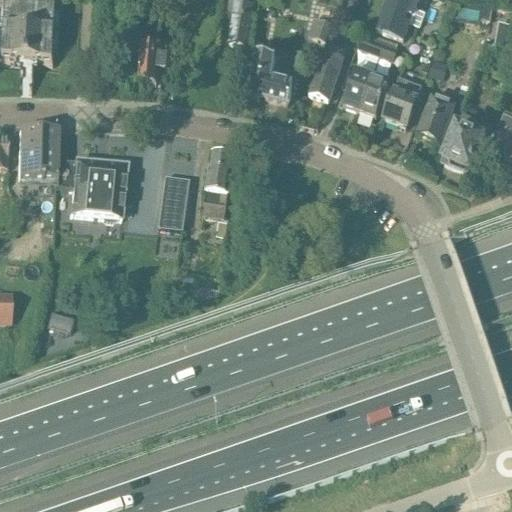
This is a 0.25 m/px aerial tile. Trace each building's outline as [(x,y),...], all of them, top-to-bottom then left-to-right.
[(254,0),(231,0),(228,21),(233,22),(229,49),(247,51),(254,0)] [(386,50),(398,54),(399,55),(409,29),(418,32),(424,17),(415,14),(419,3),(410,0),(388,0),(376,35),(390,41),(386,50)] [(0,17),(5,17),(3,59),(2,66),(21,67),(34,68),(52,69),(55,19),(55,8),(0,4),(0,17)] [(481,12),(478,26),(481,27),(489,28),(492,14),(481,12)] [(326,25),(318,25),(310,47),(316,52),(323,52),(331,29),(326,25)] [(511,31),(497,28),(494,42),(511,46),(511,31)] [(332,34),(328,45),(339,49),(343,38),(332,34)] [(379,62),(384,49),(369,44),(364,57),(379,62)] [(384,49),(379,62),(393,67),(398,54),(386,50),(384,49)] [(486,50),(484,57),(495,60),(497,53),(486,50)] [(332,58),(324,55),(319,68),(320,68),(309,98),(328,105),(339,77),(326,73),(332,58)] [(167,58),(142,56),(139,89),(157,91),(158,85),(164,86),(167,58)] [(275,67),(256,62),(249,91),(243,90),(242,98),(248,99),(247,103),(286,112),(291,92),(270,87),(275,67)] [(434,64),(429,80),(441,84),(446,68),(434,64)] [(354,77),(342,112),(359,118),(371,83),(354,77)] [(306,78),(302,89),(310,92),(314,81),(306,78)] [(371,83),(359,118),(375,124),(387,89),(371,83)] [(398,84),(382,126),(406,135),(421,93),(398,84)] [(455,111),(432,102),(417,139),(440,148),(455,111)] [(511,118),(506,116),(488,157),(511,167),(511,118)] [(492,133),(463,121),(444,165),(451,168),(449,173),(466,181),(477,156),(481,158),(492,133)] [(19,136),(18,183),(54,184),(56,184),(57,168),(57,136),(56,136),(19,136)] [(234,159),(211,155),(205,197),(206,197),(202,221),(224,224),(227,200),(228,201),(234,159)] [(74,169),(57,168),(56,184),(54,184),(53,193),(71,195),(69,221),(121,225),(122,215),(121,215),(124,184),(125,183),(127,170),(74,165),(74,169)] [(166,181),(164,194),(189,198),(190,185),(166,181)] [(164,194),(162,207),(187,211),(189,198),(164,194)] [(162,207),(160,220),(185,224),(187,211),(162,207)] [(160,220),(159,233),(181,237),(183,237),(185,224),(160,220)] [(219,227),(217,243),(225,244),(227,228),(219,227)] [(0,329),(9,330),(10,300),(0,300),(0,329)] [(50,317),(46,331),(70,338),(74,324),(50,317)]
